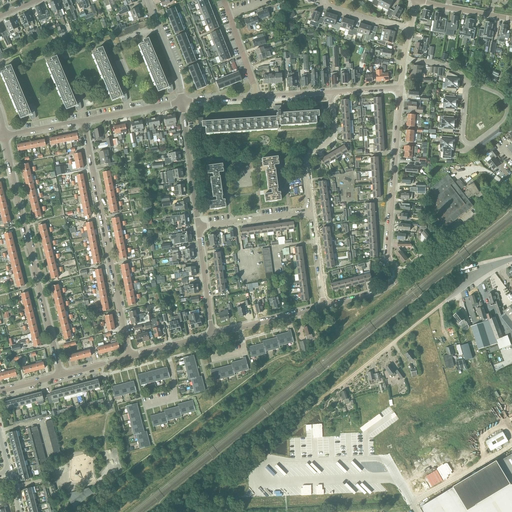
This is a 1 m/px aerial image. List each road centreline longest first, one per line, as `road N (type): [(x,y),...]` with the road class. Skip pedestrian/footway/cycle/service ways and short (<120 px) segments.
road 1 (residential): [(249,455),(487,269),(511,260)]
road 2 (residential): [(3,137),(60,375)]
road 3 (residential): [(83,122),(129,356)]
road 4 (residential): [(401,275),(387,250),(400,88)]
road 5 (residential): [(401,275),(511,187)]
road 6 (residential): [(466,82),(466,143),(503,118),(505,104),(495,93)]
road 7 (residential): [(329,93),(332,136),(304,160),(311,212)]
road 8 (residential): [(197,227),(182,103)]
